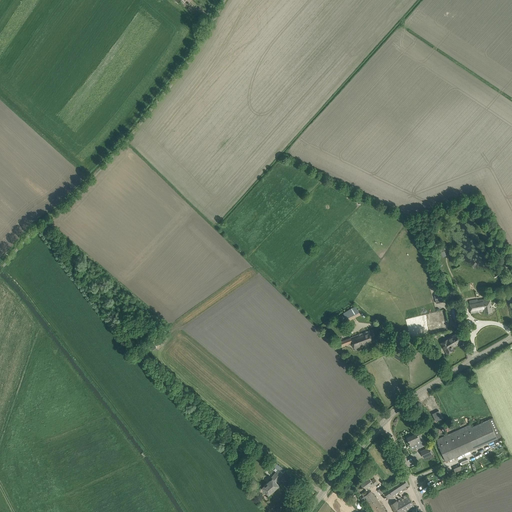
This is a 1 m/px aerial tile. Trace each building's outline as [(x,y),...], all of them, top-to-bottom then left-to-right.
[(437,249),(438,258),(446,256),(444,248),(437,249)] [(454,291),(446,292),(447,297),(448,301),(456,300),(455,296),(454,291)] [(492,312),(490,297),(469,300),(471,313),(485,311),(485,313),(492,312)] [(343,313),(348,321),(361,315),(355,306),(343,313)] [(461,321),(457,306),(451,308),(455,323),(461,321)] [(361,348),(360,346),(374,341),(370,330),(339,342),(341,346),(352,342),(355,350),(361,348)] [(446,354),(453,350),(452,348),(453,347),(452,347),(461,341),(457,334),(441,343),(444,347),(445,347),(448,352),(446,354)] [(481,392),(498,383),(495,377),(478,385),(481,392)] [(443,418),(439,410),(432,414),(436,421),(443,418)] [(470,424),(453,432),(455,435),(438,443),(446,461),(501,436),(493,418),(471,427),(470,424)] [(416,433),(407,437),(410,442),(409,443),(410,444),(411,446),(417,443),(418,445),(419,444),(420,447),(425,444),(420,434),(418,435),(416,433)] [(432,454),(429,447),(420,451),(424,458),(432,454)] [(256,457),(262,461),(267,455),(262,451),(256,457)] [(269,495),(279,485),(276,482),(283,473),(279,469),(271,477),(272,478),(262,487),(267,493),(269,495)] [(370,485),(372,487),(378,483),(374,478),(371,480),(369,477),(361,483),(365,489),(370,485)] [(383,490),(388,498),(409,485),(404,478),(383,490)] [(386,511),(371,491),(363,497),(374,511),(386,511)] [(391,504),(395,511),(403,511),(414,506),(408,496),(398,502),(397,501),(391,504)]
